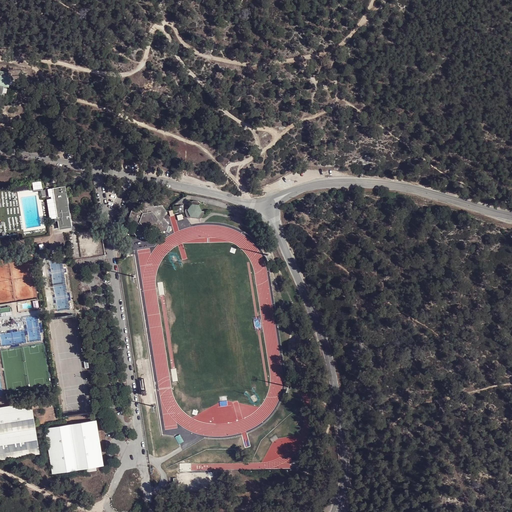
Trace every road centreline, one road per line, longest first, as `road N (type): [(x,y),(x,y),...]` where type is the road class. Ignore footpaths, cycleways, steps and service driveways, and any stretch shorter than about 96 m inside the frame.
road 1 (track): [(252,204),(228,167),(277,137),(219,106),(181,61),(171,25),(155,32),(135,71),(119,76),(0,60)]
road 2 (residential): [(266,204),(330,363),(345,476),(335,511)]
road 3 (residential): [(511,216),(384,183),(312,185),(266,204)]
road 4 (track): [(175,31),(218,59),(293,60),(343,44),(374,0)]
road 5 (residential): [(138,438),(106,224)]
road 6 (residential): [(266,204),(130,176)]
road 7 (track): [(277,137),(340,96),(293,60)]
